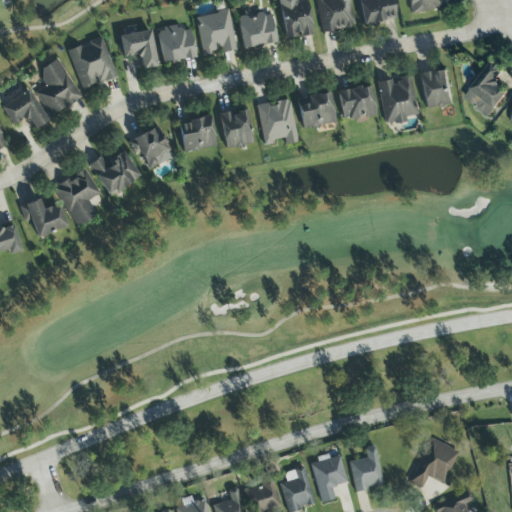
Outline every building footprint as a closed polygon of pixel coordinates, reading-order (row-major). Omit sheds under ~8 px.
[(307,0),(296,2),(295,0),(278,0),(284,39),(297,38),(312,36),(307,0)] [(315,0),(321,33),(354,28),(349,0),(315,0)] [(395,20),(392,0),(358,0),(361,24),(395,20)] [(236,50),(227,10),(194,18),(202,57),(236,50)] [(241,49),(275,44),(270,12),(236,18),(241,49)] [(190,30),(183,32),(182,24),(155,30),(161,64),(195,58),(190,30)] [(118,36),(121,58),(139,56),(140,69),(155,67),(151,31),(118,36)] [(67,51),(81,90),(116,77),(102,39),(67,51)] [(34,93),(49,117),(80,98),(57,59),(38,71),(46,85),(34,93)] [(496,83),(505,70),(492,60),(463,99),(489,118),(508,93),(496,83)] [(452,105),(447,70),(434,72),(433,72),(419,74),(425,109),(452,105)] [(377,82),(384,126),(405,122),(404,117),(416,115),(410,76),(399,78),(400,83),(391,84),(391,80),(377,82)] [(337,91),(341,120),(374,115),(370,87),(337,91)] [(34,130),(47,121),(27,90),(0,107),(0,108),(12,126),(25,117),(34,130)] [(334,125),(330,94),(307,96),(308,105),(298,106),(301,129),(334,125)] [(296,143),(289,100),(275,102),(275,104),(256,107),(262,144),(283,141),(284,145),(296,143)] [(252,144),(246,110),(218,115),(224,150),(252,144)] [(181,152),(214,149),(211,119),(178,122),(181,152)] [(148,169),(160,164),(158,159),(170,153),(159,127),(127,141),(133,156),(141,153),(148,169)] [(139,178),(125,154),(105,166),(100,157),(87,165),(107,198),(139,178)] [(53,188),(74,228),(96,217),(87,201),(98,195),(85,171),(68,180),(53,188)] [(42,211),(38,199),(18,207),(24,223),(29,221),(36,238),(66,228),(57,205),(42,211)] [(13,226),(0,229),(0,252),(6,251),(7,256),(20,252),(13,226)] [(443,485),(457,452),(429,439),(409,484),(421,490),(426,477),(443,485)] [(366,458),(348,463),(354,492),(383,486),(373,446),(364,449),(366,458)] [(320,503),(334,499),(331,487),(346,483),(339,457),(328,460),(328,457),(308,462),(320,503)] [(289,511),(314,505),(303,467),(283,473),(285,482),(278,484),(286,511),(289,511)] [(264,511),(279,508),(270,477),(258,480),(260,487),(244,492),(249,511),(264,511)] [(213,511),(242,511),(237,491),(227,493),(229,501),(212,505),(213,511)] [(433,511),(465,511),(463,505),(471,502),(468,493),(432,506),(433,511)] [(207,511),(204,500),(191,503),(189,498),(181,500),(183,507),(175,509),(175,511),(207,511)]
